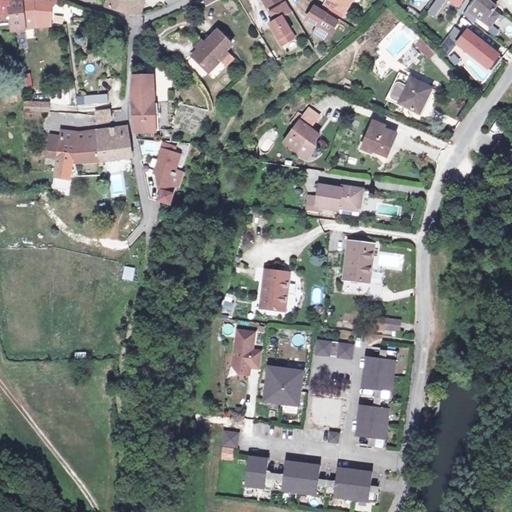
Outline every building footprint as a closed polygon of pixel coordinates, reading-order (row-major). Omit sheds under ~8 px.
[(25,0),(0,0),(0,21),(1,27),(15,25),(16,27),(16,30),(29,28),(25,0)] [(56,0),(44,0),(44,1),(38,0),(36,0),(27,0),(25,0),(29,28),(37,25),(37,21),(51,22),(52,4),(55,5),(56,0)] [(128,14),(137,15),(143,0),(141,0),(106,0),(104,6),(128,14)] [(287,0),(284,0),(283,1),(289,11),(293,8),(287,0)] [(346,13),(355,0),(333,0),(332,2),(333,3),(331,4),(345,14),(346,13)] [(497,23),(503,15),(496,10),(496,8),(497,7),(488,0),(475,0),(470,7),(472,8),(470,12),(489,26),(493,21),(497,23)] [(283,1),(270,9),(277,19),(271,23),(286,43),(298,35),(284,14),(289,11),(283,1)] [(340,20),(318,4),(310,16),(320,22),(315,30),(327,38),(340,20)] [(391,24),(379,38),(385,44),(398,29),(391,24)] [(500,55),(466,28),(454,43),(487,70),(500,55)] [(448,54),(454,43),(445,38),(438,49),(448,54)] [(227,39),(203,64),(220,80),(232,68),(230,65),(236,59),(242,53),(227,39)] [(425,40),(419,46),(423,50),(428,44),(425,40)] [(428,44),(423,50),(432,59),(438,53),(428,44)] [(230,65),(232,68),(238,61),(236,59),(230,65)] [(34,88),(30,71),(22,73),(26,90),(34,88)] [(131,99),(136,132),(153,130),(153,77),(133,76),(131,93),(131,99)] [(409,79),(402,76),(393,102),(399,104),(409,79)] [(416,81),(409,79),(399,104),(406,107),(416,81)] [(427,114),(437,89),(416,81),(406,107),(413,109),(427,114)] [(87,95),(87,103),(110,103),(110,95),(87,95)] [(25,114),(49,114),(48,104),(25,105),(25,114)] [(413,109),(406,107),(403,114),(410,116),(413,109)] [(98,110),(97,113),(98,120),(111,120),(111,110),(98,110)] [(301,137),(290,156),(305,163),(310,154),(312,151),(318,155),(319,155),(325,145),(315,139),(319,131),(322,126),(311,119),(308,125),(306,129),(301,137)] [(382,124),(370,120),(361,149),(371,152),(373,147),(377,148),(377,152),(387,155),(391,144),(387,143),(392,131),(381,127),(382,124)] [(301,137),(306,129),(300,126),(296,135),(301,137)] [(131,157),(126,127),(111,129),(95,131),(98,162),(98,164),(101,164),(101,161),(131,157)] [(160,139),(170,140),(171,129),(160,128),(160,139)] [(78,147),(79,132),(62,130),(61,137),(60,144),(78,147)] [(98,162),(95,131),(79,132),(78,147),(76,161),(98,162)] [(60,144),(61,137),(51,135),(48,156),(57,157),(60,144)] [(511,139),(504,136),(497,152),(511,158),(511,157),(511,139)] [(171,152),(174,153),(176,147),(164,143),(161,150),(163,150),(170,153),(171,152)] [(57,157),(57,158),(71,160),(76,161),(78,147),(60,144),(57,157)] [(162,190),(168,192),(167,186),(170,186),(174,173),(173,172),(179,154),(174,153),(171,152),(170,153),(163,150),(156,169),(160,170),(157,178),(159,187),(162,187),(162,190)] [(57,158),(55,173),(69,175),(71,160),(57,158)] [(346,188),(324,185),(321,208),(344,211),(344,209),(365,212),(367,188),(346,186),(346,188)] [(171,203),(174,194),(168,192),(162,190),(159,199),(171,203)] [(375,280),(378,242),(355,239),(349,277),(375,280)] [(122,278),(133,280),(135,267),(124,265),(122,278)] [(288,305),(291,271),(267,269),(262,302),(288,305)] [(222,309),(232,311),(236,295),(226,292),(222,309)] [(384,315),(382,326),(404,328),(405,318),(384,315)] [(258,334),(241,331),(237,367),(242,374),(252,375),(254,368),(263,369),(265,353),(255,351),(258,334)] [(321,338),(319,354),(356,359),(358,343),(321,338)] [(400,369),(402,350),(387,348),(386,357),(372,355),(371,364),(379,365),(378,369),(374,368),(373,375),(377,376),(377,379),(369,378),(368,387),(383,389),(381,405),(366,403),(365,413),(372,413),(372,417),(368,416),(367,423),(371,424),(371,428),(363,427),(362,435),(377,437),(375,446),(390,448),(392,429),(389,429),(391,417),(394,417),(398,380),(395,380),(397,369),(400,369)] [(379,365),(371,364),(369,378),(377,379),(377,376),(373,375),(374,368),(378,369),(379,365)] [(305,386),(307,371),(272,367),(268,402),(303,406),(305,392),(288,390),(289,384),(305,386)] [(305,392),(305,386),(289,384),(288,390),(305,392)] [(306,397),(306,426),(340,426),(341,398),(306,397)] [(372,413),(365,413),(363,427),(371,428),(371,424),(367,423),(368,416),(372,417),(372,413)] [(228,445),(243,447),(245,433),(230,431),(228,445)] [(343,445),(344,433),(333,432),(332,443),(343,445)] [(253,458),(249,486),(296,492),(296,489),(310,491),(309,494),(351,499),(351,496),(364,498),(364,501),(382,503),(383,489),(376,488),(378,473),(370,472),(369,480),(365,480),(365,476),(357,475),(356,479),(353,479),(354,470),(342,469),(340,484),(323,482),(325,467),(314,465),(313,474),(309,474),(310,468),(302,467),(301,472),(298,472),(299,464),(290,463),(288,477),(271,475),(273,460),(253,458)] [(314,465),(299,464),(298,472),(301,472),(302,467),(310,468),(309,474),(313,474),(314,465)] [(370,472),(354,470),(353,479),(356,479),(357,475),(365,476),(365,480),(369,480),(370,472)]
